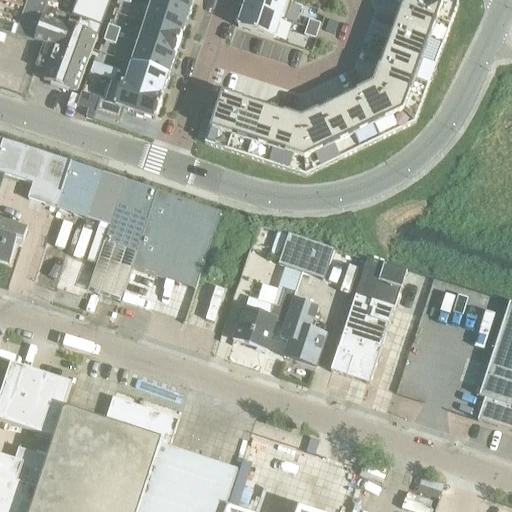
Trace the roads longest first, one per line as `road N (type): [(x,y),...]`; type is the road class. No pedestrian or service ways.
road 1 (unclassified): [(511,484),(0,316)]
road 2 (unclassified): [(169,166),(275,197),(323,198),(368,186),(410,162),(443,126),(508,0)]
road 3 (residential): [(353,0),(358,8),(344,59),(287,81),(207,54)]
road 4 (unclassified): [(0,109),(169,166)]
